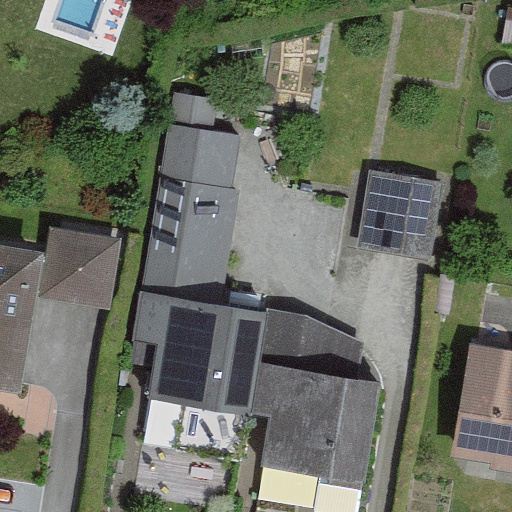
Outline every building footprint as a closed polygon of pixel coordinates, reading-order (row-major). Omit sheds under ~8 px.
[(357,379),(362,344),(282,310),(221,302),(236,195),(231,195),(238,141),(208,136),(213,103),(170,97),(136,338),(154,340),(146,396),(185,401),(178,453),(238,461),(244,421),(270,425),(264,465),(327,474),(326,481),(369,487),(383,383),(357,379)] [(419,249),(425,185),(363,178),(357,243),(419,249)] [(109,311),(119,241),(54,232),(44,303),(109,311)] [(0,387),(25,391),(47,253),(0,245),(0,387)] [(511,355),(478,350),(461,460),(511,467),(511,355)]
